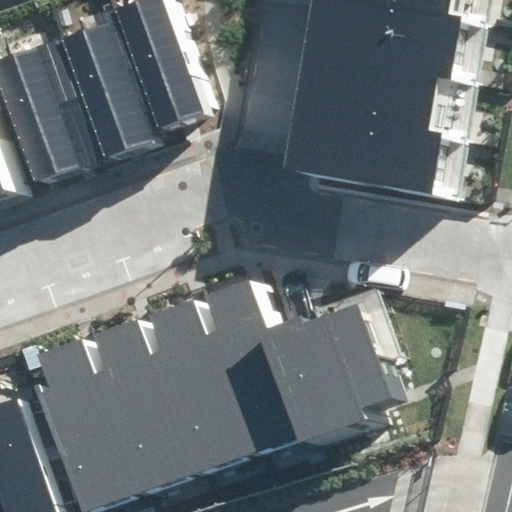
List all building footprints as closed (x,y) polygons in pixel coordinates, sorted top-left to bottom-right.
[(186,0),(185,0),(21,54),(60,173),(226,118),(186,0)] [(504,0),(345,0),(316,167),(471,194),(504,0)] [(0,72),(0,193),(36,182),(0,72)] [(362,279),(61,378),(102,502),(403,403),(362,279)] [(42,382),(0,396),(0,511),(64,511),(83,506),(42,382)]
